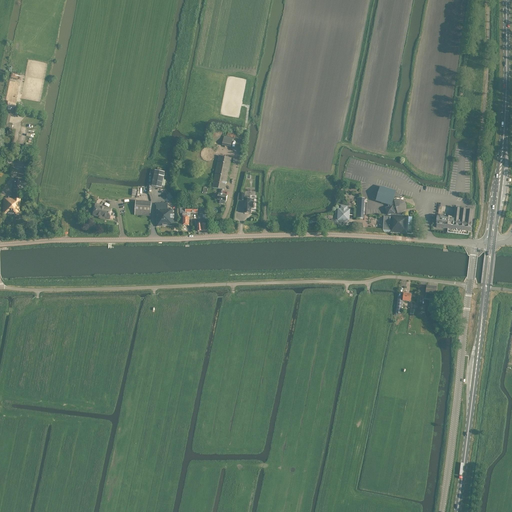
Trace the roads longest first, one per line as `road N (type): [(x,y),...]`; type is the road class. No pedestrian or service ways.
road 1 (tertiary): [(0,242),(295,231),(474,241)]
road 2 (unclassified): [(0,284),(395,273),(468,282)]
road 3 (primary): [(490,242),(503,137),(506,0)]
road 4 (tertiary): [(440,511),(468,282)]
road 5 (primary): [(456,511),(486,285)]
